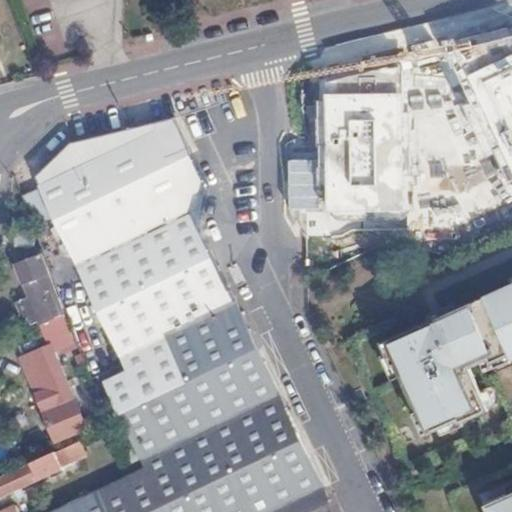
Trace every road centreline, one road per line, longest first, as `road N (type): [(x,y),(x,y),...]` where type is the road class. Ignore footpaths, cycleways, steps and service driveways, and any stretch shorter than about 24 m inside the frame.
road 1 (residential): [(261,44),(274,314),(370,511)]
road 2 (residential): [(444,0),(261,44)]
road 3 (residential): [(261,44),(112,83)]
